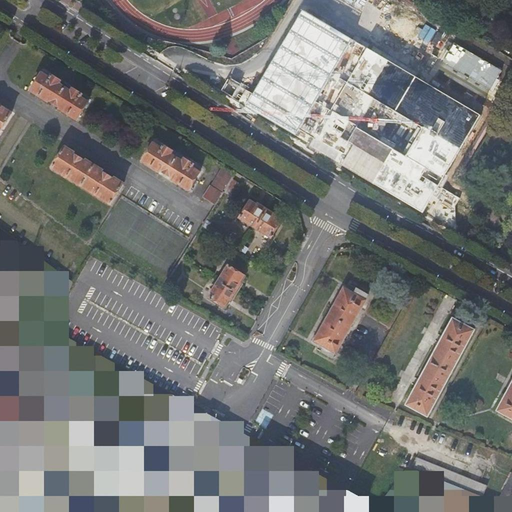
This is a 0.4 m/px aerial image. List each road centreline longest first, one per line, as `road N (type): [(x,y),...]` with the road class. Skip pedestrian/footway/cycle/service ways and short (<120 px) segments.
road 1 (secondary): [(0,7),(334,214)]
road 2 (secondary): [(349,187),(45,0)]
road 3 (secondary): [(334,214),(511,311)]
road 4 (secondary): [(511,279),(349,187)]
